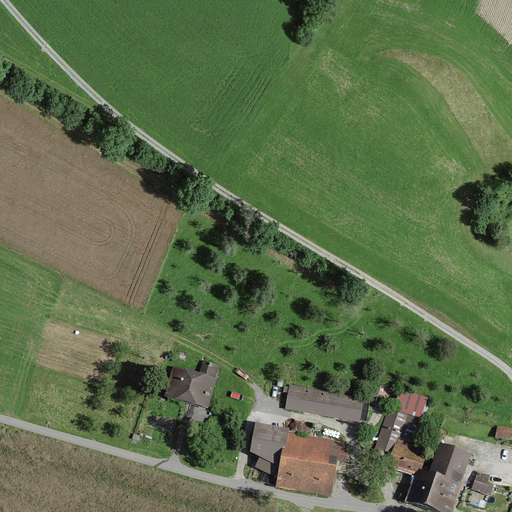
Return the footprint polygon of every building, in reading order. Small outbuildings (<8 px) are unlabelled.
[(198,377),(171,370),(164,400),(205,409),(215,368),(201,364),(198,377)] [(363,399),(290,385),(285,409),(359,422),(363,399)] [(387,466),(418,476),(419,474),(425,454),(414,450),(423,420),(420,419),(427,398),(401,390),(395,408),(390,406),(377,447),(391,452),(387,466)] [(290,429),(254,422),(250,451),(260,456),(255,467),(277,477),(275,487),(331,496),(338,458),(349,460),(347,443),(289,433),(290,429)] [(511,428),(498,426),(496,438),(510,440),(511,428)] [(428,477),(419,474),(418,476),(410,503),(439,511),(450,511),(469,454),(438,445),(428,477)] [(489,476),(478,472),(472,489),(488,494),(491,485),(486,483),(489,476)]
